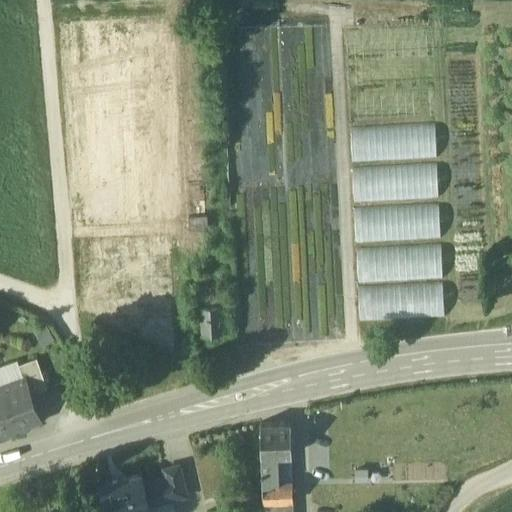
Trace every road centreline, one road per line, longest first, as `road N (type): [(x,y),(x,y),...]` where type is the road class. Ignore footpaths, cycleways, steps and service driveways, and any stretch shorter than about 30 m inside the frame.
road 1 (secondary): [(511,351),(400,366),(0,470)]
road 2 (track): [(73,323),(44,0)]
